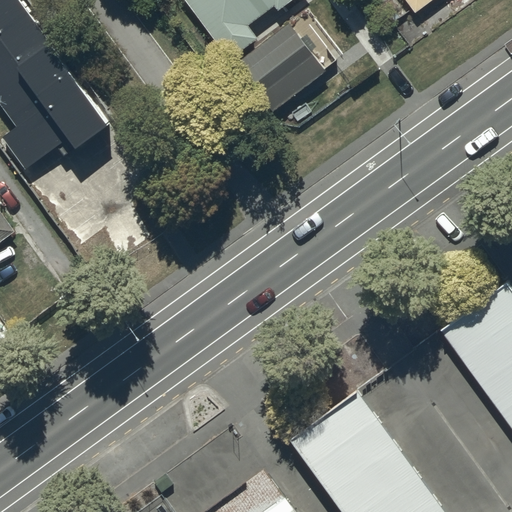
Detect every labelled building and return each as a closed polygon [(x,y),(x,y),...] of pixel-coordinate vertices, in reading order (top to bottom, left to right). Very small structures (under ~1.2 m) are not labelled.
[(23,0),(0,0),(0,49),(1,51),(19,38),(21,41),(43,26),(23,0)] [(190,0),(232,56),(260,35),(250,21),(276,2),(280,7),(289,0),(190,0)] [(410,0),(418,10),(431,0),(410,0)] [(310,22),(248,68),(277,106),(338,59),(310,22)] [(0,95),(0,96),(0,120),(45,181),(90,148),(67,117),(77,109),(44,66),(41,68),(27,50),(0,70),(0,95)] [(0,240),(17,228),(0,204),(0,240)] [(511,280),(497,260),(436,304),(511,409),(511,280)] [(458,511),(356,370),(287,419),(354,511),(458,511)] [(190,511),(311,511),(269,453),(189,510),(190,511)]
